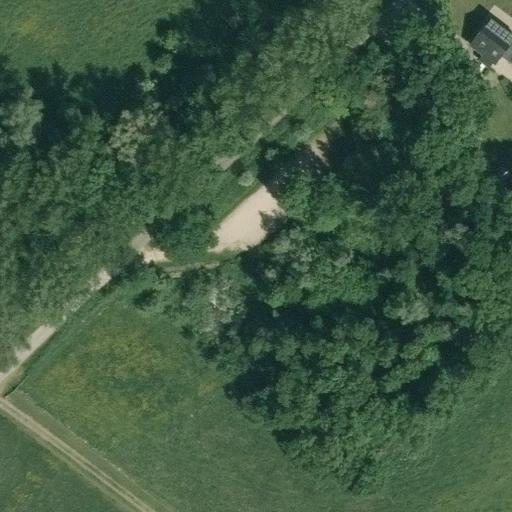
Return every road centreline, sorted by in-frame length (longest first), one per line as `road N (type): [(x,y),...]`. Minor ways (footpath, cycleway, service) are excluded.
road 1 (unclassified): [(407,0),(8,369)]
road 2 (track): [(142,511),(0,397)]
